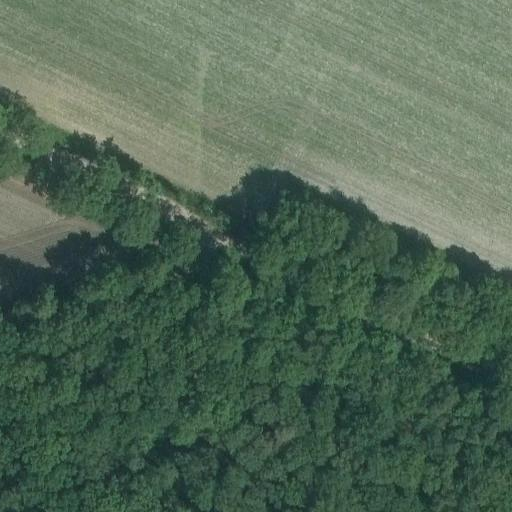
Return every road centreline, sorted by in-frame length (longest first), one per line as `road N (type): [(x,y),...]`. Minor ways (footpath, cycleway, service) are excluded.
road 1 (track): [(511,373),(255,255)]
road 2 (track): [(215,236),(0,131)]
road 3 (track): [(215,236),(189,264),(0,319)]
